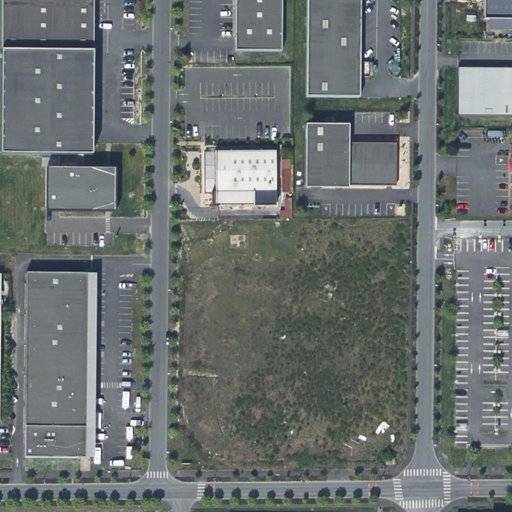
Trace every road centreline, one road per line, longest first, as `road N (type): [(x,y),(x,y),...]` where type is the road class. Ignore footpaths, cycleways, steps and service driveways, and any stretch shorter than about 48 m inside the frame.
road 1 (unclassified): [(153,491),(159,0)]
road 2 (unclassified): [(422,488),(429,0)]
road 3 (residential): [(153,491),(422,488)]
road 4 (residential): [(0,492),(153,491)]
